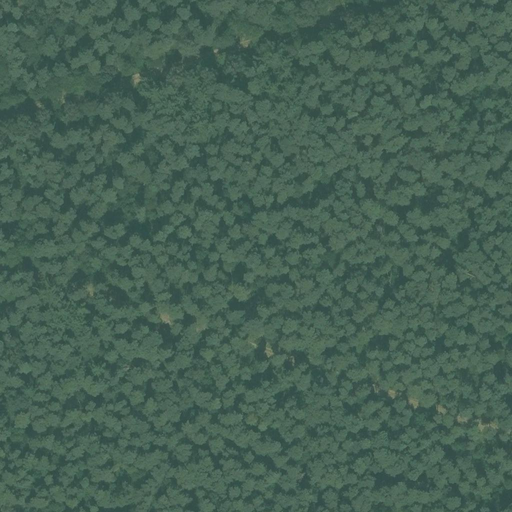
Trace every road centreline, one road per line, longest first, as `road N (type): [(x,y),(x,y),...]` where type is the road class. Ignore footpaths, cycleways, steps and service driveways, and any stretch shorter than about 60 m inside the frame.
road 1 (track): [(511,430),(0,259)]
road 2 (track): [(0,120),(388,0)]
